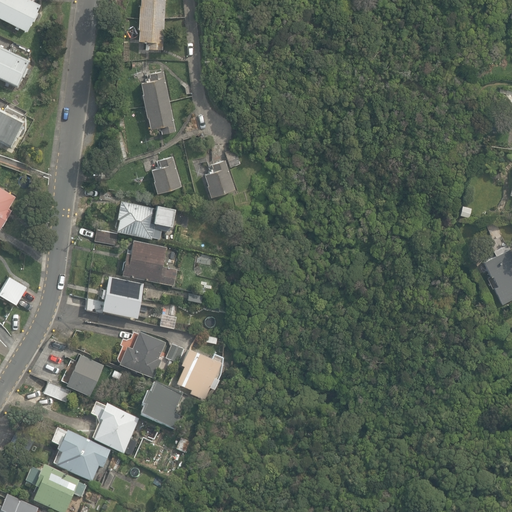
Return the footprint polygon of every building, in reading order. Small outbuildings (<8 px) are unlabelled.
[(0,0),(0,16),(26,29),(31,19),(33,19),(35,15),(38,16),(40,13),(35,10),(39,3),(32,0),(0,0)] [(147,47),(161,48),(163,0),(139,0),(137,39),(147,40),(147,47)] [(0,74),(17,83),(22,72),(24,73),(26,69),(28,70),(30,66),(26,64),(30,56),(0,42),(0,74)] [(159,125),(160,132),(174,129),(162,69),(147,72),(149,79),(140,81),(149,127),(159,125)] [(0,139),(11,145),(16,134),(18,135),(19,131),(22,133),(25,128),(20,126),(24,119),(0,106),(0,139)] [(233,147),(238,162),(248,158),(243,143),(233,147)] [(198,155),(188,158),(194,178),(205,175),(198,155)] [(191,188),(183,158),(170,162),(171,165),(169,166),(167,161),(154,165),(157,174),(163,172),(165,182),(164,183),(168,195),(191,188)] [(218,187),(222,198),(245,191),(235,161),(223,166),(224,169),(222,169),(224,173),(215,176),(219,186),(218,187)] [(0,224),(2,224),(6,217),(5,215),(10,208),(7,206),(14,195),(0,186),(0,224)] [(99,199),(120,202),(119,191),(101,188),(99,199)] [(157,208),(121,201),(118,218),(120,219),(117,231),(152,238),(153,237),(160,239),(162,229),(170,231),(172,225),(176,209),(157,205),(157,208)] [(469,208),(460,208),(460,218),(470,218),(469,208)] [(94,240),(116,244),(118,233),(96,228),(94,240)] [(121,274),(173,285),(176,269),(162,265),(166,247),(133,240),(130,253),(126,252),(121,274)] [(492,287),(501,304),(511,298),(511,268),(511,266),(511,265),(511,255),(506,244),(492,251),(494,255),(482,261),(490,276),(492,276),(497,285),(492,287)] [(224,254),(231,255),(232,247),(225,246),(224,254)] [(103,309),(136,316),(143,282),(108,275),(103,301),(88,298),(85,309),(102,312),(103,309)] [(0,295),(15,304),(21,295),(5,286),(0,295)] [(200,295),(187,293),(186,299),(199,302),(200,295)] [(118,360),(152,374),(160,357),(157,356),(164,339),(138,328),(131,345),(126,343),(118,360)] [(205,341),(215,344),(217,337),(207,335),(205,341)] [(186,345),(179,362),(183,363),(176,382),(190,388),(189,391),(205,397),(210,385),(214,387),(221,370),(222,355),(214,352),(212,355),(186,345)] [(65,384),(89,394),(102,364),(79,353),(65,384)] [(44,392),(67,402),(71,391),(48,381),(44,392)] [(140,412),(174,426),(179,414),(173,411),(181,393),(153,381),(149,391),(146,390),(141,402),(143,403),(140,412)] [(91,439),(121,452),(122,449),(130,452),(135,439),(128,436),(136,417),(94,399),(89,412),(99,416),(97,419),(100,420),(91,439)] [(105,468),(113,451),(59,427),(53,442),(63,446),(56,463),(60,464),(58,466),(94,482),(101,467),(105,468)] [(2,458),(20,467),(35,440),(17,431),(2,458)] [(189,442),(180,439),(176,449),(185,452),(189,442)] [(32,498),(64,511),(69,501),(76,504),(85,484),(77,481),(78,479),(42,464),(40,469),(30,465),(25,478),(26,479),(24,483),(29,485),(31,481),(35,483),(34,484),(38,486),(32,498)] [(0,511),(34,511),(37,507),(5,494),(0,506),(0,511)]
